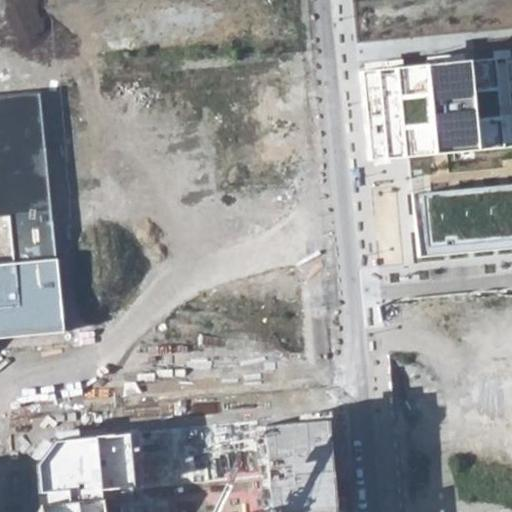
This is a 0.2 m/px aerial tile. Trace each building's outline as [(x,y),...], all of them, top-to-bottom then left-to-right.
[(368,163),(511,144),(511,56),(359,71),(368,163)] [(91,93),(70,95),(78,175),(236,159),(236,152),(296,147),(288,68),(91,86),(91,93)] [(0,338),(63,332),(40,94),(0,97),(0,216),(8,216),(13,263),(0,264),(0,338)] [(226,201),(82,215),(86,262),(230,247),(234,284),(230,284),(233,316),(106,329),(109,373),(197,363),(197,367),(237,363),(238,376),(317,368),(299,183),(225,190),(226,201)] [(511,183),(412,193),(418,262),(511,252),(511,183)] [(511,289),(382,302),(402,511),(471,511),(462,412),(480,410),(479,398),(511,394),(511,289)] [(48,431),(25,462),(29,511),(331,511),(321,413),(282,417),(281,408),(48,431)]
